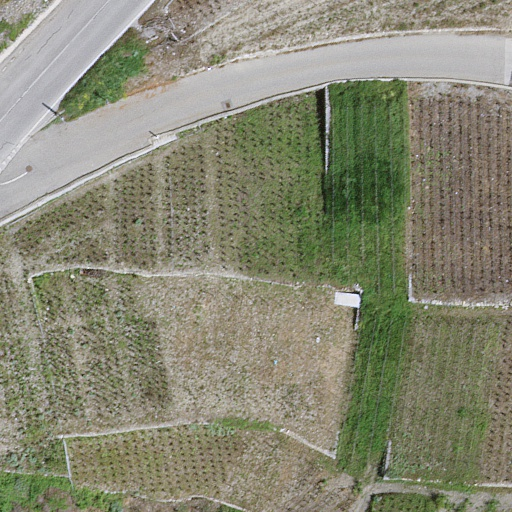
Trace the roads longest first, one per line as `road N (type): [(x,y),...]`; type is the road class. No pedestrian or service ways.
road 1 (unclassified): [(0,167),(31,167),(190,108),(310,76),(434,59),(511,72)]
road 2 (tertiary): [(0,121),(109,0)]
